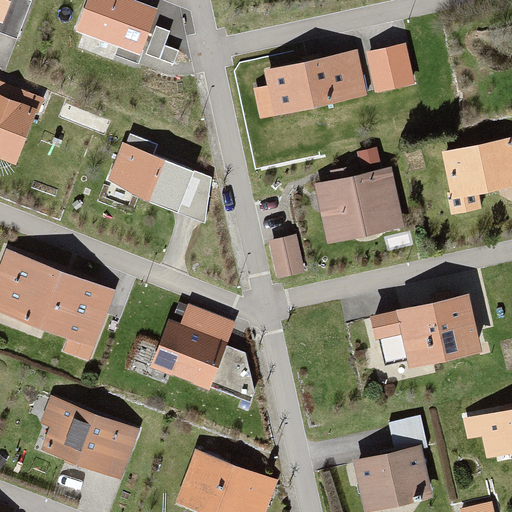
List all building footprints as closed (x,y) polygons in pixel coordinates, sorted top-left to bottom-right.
[(0,0),(0,35),(20,43),(35,6),(18,0),(0,0)] [(125,0),(87,0),(77,34),(146,55),(160,11),(125,0)] [(159,32),(149,60),(176,69),(181,55),(167,51),(172,36),(159,32)] [(410,48),(371,54),(377,94),(415,89),(410,48)] [(353,59),(265,78),(274,120),(362,100),(353,59)] [(37,102),(0,89),(0,161),(15,166),(37,102)] [(511,144),(441,159),(451,208),(511,195),(511,144)] [(110,187),(132,195),(204,219),(218,180),(123,148),(110,187)] [(388,175),(315,191),(327,247),(400,231),(388,175)] [(303,276),(295,242),(270,248),(278,281),(303,276)] [(110,298),(4,259),(0,269),(0,314),(91,349),(110,298)] [(470,306),(374,324),(383,374),(479,357),(470,306)] [(141,436),(51,402),(40,431),(56,437),(48,458),(121,486),(141,436)] [(511,416),(466,423),(469,443),(483,442),(486,463),(511,459),(511,416)] [(422,424),(390,429),(392,443),(424,438),(422,424)] [(198,457),(179,508),(189,511),(264,511),(274,486),(198,457)] [(420,458),(356,468),(363,511),(375,511),(428,503),(420,458)]
